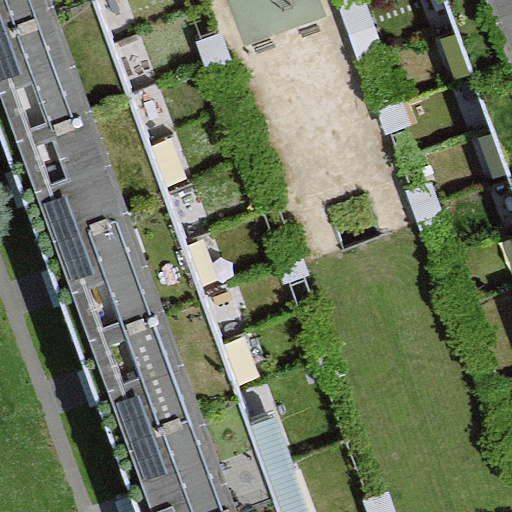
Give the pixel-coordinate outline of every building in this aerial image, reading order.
[(287,511),(241,386),(100,0),(0,0),(0,113),(116,432),(145,511),(287,511)] [(367,4),(365,0),(341,0),(352,27),(372,19),(367,4)] [(511,0),(452,0),(511,164),(511,0)] [(235,69),(223,36),(202,44),(209,63),(214,77),(235,69)] [(403,104),(396,85),(375,93),(387,126),(408,118),(403,104)] [(271,168),(259,135),(238,143),(245,162),(250,176),(271,168)] [(440,204),(433,185),(412,193),(425,226),(445,218),(440,204)] [(308,268),(295,235),(274,243),(281,261),(287,275),(308,268)] [(475,303),(468,285),(447,293),(460,325),(480,318),(475,303)] [(344,367),(332,334),(311,342),(317,359),(323,375),(344,367)] [(396,511),(390,495),(369,502),(372,511),(396,511)]
